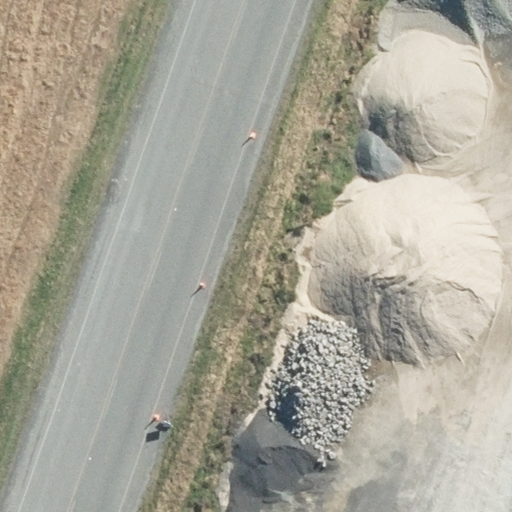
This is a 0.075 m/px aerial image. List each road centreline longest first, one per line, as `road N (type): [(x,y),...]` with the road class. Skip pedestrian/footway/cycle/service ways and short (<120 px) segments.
road 1 (trunk): [(248,0),(65,511)]
road 2 (unclassified): [(47,511),(223,0)]
road 3 (trunk): [(0,397),(139,0)]
